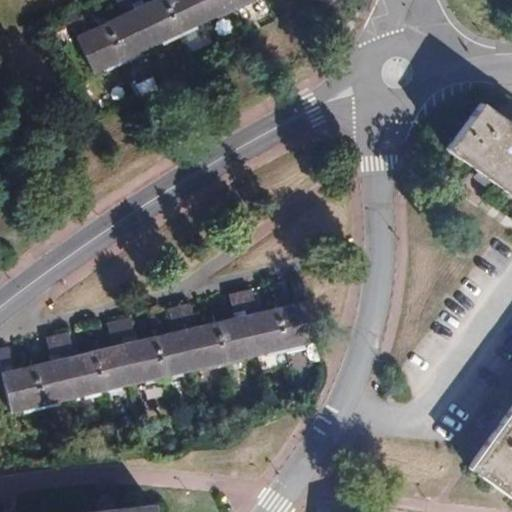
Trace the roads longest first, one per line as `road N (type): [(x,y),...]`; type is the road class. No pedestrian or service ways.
road 1 (residential): [(268,511),(362,361),(397,70)]
road 2 (residential): [(397,70),(175,186),(0,306)]
road 3 (track): [(0,490),(159,476),(244,488),(272,506)]
